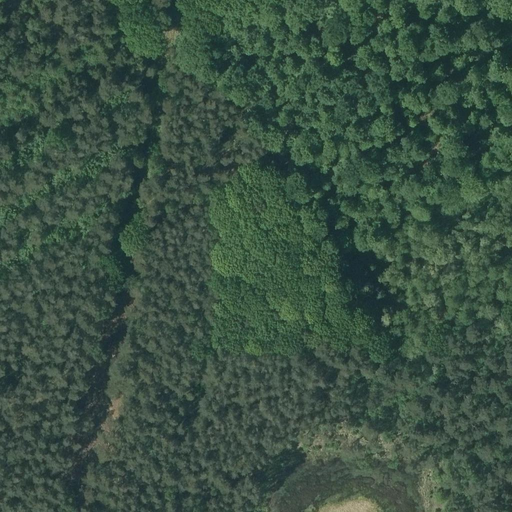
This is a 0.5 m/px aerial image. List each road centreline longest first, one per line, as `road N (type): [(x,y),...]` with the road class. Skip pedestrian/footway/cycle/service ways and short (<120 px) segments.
road 1 (unknown): [(0,308),(279,138)]
road 2 (track): [(511,46),(279,138)]
